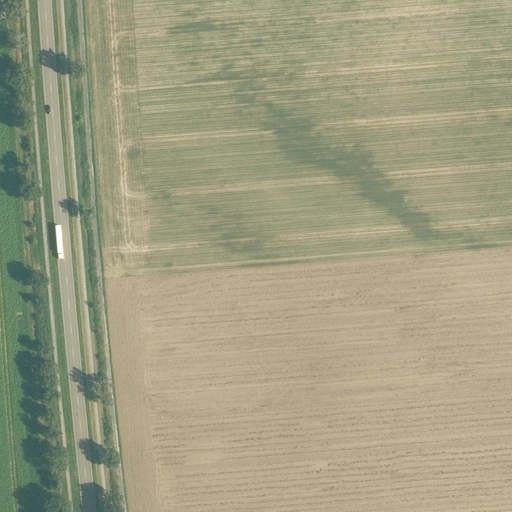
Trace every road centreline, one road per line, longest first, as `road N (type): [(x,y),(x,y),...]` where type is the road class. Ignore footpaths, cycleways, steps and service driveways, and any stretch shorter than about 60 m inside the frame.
road 1 (primary): [(89,511),(44,0)]
road 2 (track): [(52,511),(10,0)]
road 3 (track): [(81,0),(123,511)]
